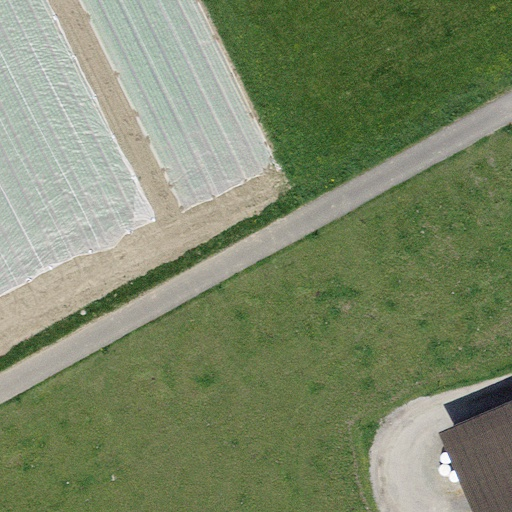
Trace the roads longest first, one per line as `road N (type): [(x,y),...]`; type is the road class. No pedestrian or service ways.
road 1 (track): [(312,219),(0,391)]
road 2 (unclassified): [(511,109),(312,219)]
